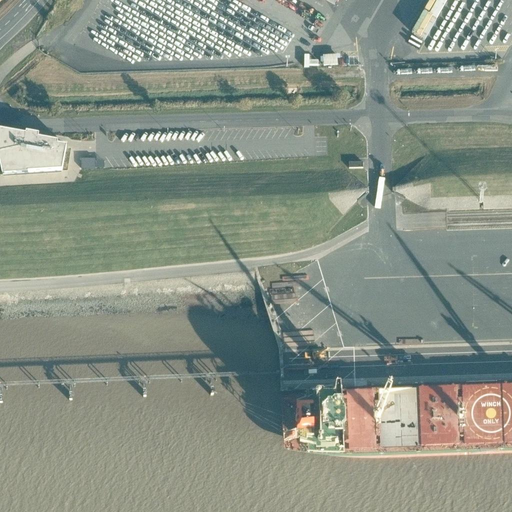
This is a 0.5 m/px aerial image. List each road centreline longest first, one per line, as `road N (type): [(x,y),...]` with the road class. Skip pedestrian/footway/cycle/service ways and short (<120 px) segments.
road 1 (unclassified): [(0,113),(28,125),(377,117)]
road 2 (unclassified): [(377,117),(384,339)]
road 3 (unclassified): [(377,117),(511,116)]
